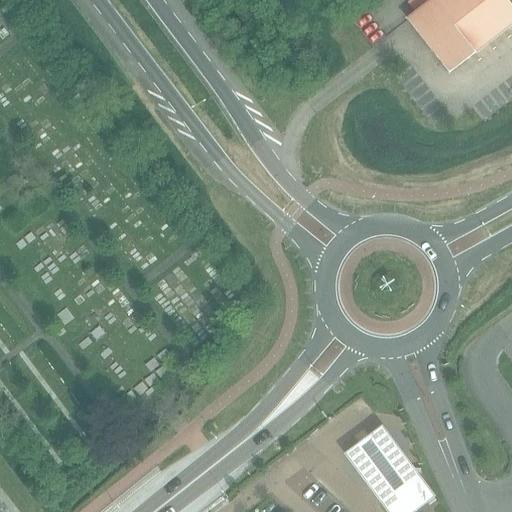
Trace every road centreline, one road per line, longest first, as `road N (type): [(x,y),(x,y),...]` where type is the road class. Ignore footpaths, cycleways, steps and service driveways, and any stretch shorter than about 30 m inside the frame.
road 1 (primary): [(101,0),(227,170),(327,264)]
road 2 (primary): [(352,234),(277,174),(156,0)]
road 3 (residential): [(469,511),(469,489),(419,342)]
road 4 (residential): [(388,351),(463,511)]
road 5 (secondary): [(233,451),(272,433),(363,347)]
road 6 (secondary): [(331,319),(233,451)]
